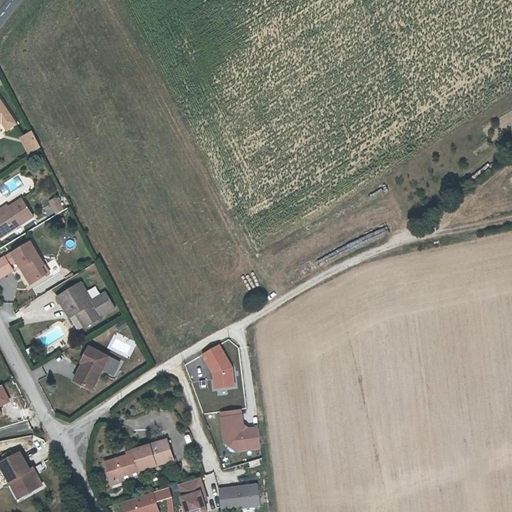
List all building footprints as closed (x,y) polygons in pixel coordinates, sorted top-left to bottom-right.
[(0,122),(11,115),(0,98),(0,122)] [(11,115),(0,122),(0,124),(4,130),(16,122),(11,115)] [(41,146),(33,131),(26,135),(31,143),(27,145),(31,153),(41,146)] [(31,143),(26,135),(22,137),(27,145),(31,143)] [(0,191),(1,195),(22,186),(18,176),(0,184),(0,191)] [(55,196),(48,201),(57,213),(64,209),(55,196)] [(0,239),(2,238),(3,239),(35,218),(23,201),(10,210),(0,216),(0,215),(0,239)] [(0,215),(0,216),(10,210),(8,206),(0,211),(0,215)] [(15,255),(0,263),(0,281),(14,273),(11,267),(19,263),(23,270),(26,268),(28,272),(25,274),(32,285),(47,277),(42,268),(45,266),(33,245),(15,255)] [(42,268),(47,277),(51,275),(45,266),(42,268)] [(279,271),(275,274),(281,284),(286,282),(279,271)] [(114,307),(106,293),(91,301),(81,284),(58,298),(67,314),(74,310),(76,314),(84,327),(101,317),(100,316),(114,307)] [(198,353),(218,391),(237,380),(217,343),(198,353)] [(79,369),(78,371),(82,373),(77,383),(91,390),(108,358),(88,348),(80,362),(78,363),(76,368),(79,369)] [(82,373),(78,371),(72,380),(77,383),(82,373)] [(223,452),(259,449),(257,425),(243,426),(241,408),(219,410),(223,452)] [(112,481),(123,477),(140,472),(176,460),(170,439),(136,450),(137,455),(130,457),(119,461),(107,464),(112,481)] [(218,457),(214,450),(207,454),(212,461),(218,457)] [(0,462),(10,480),(15,477),(24,493),(42,483),(33,467),(29,468),(20,451),(0,461),(0,462)] [(142,477),(140,472),(123,477),(112,481),(114,485),(125,482),(142,477)] [(199,476),(174,485),(183,511),(200,511),(206,510),(203,500),(207,499),(199,476)] [(15,477),(10,480),(18,496),(24,493),(15,477)] [(256,481),(216,487),(220,511),(260,505),(256,481)] [(68,483),(62,486),(67,495),(72,493),(68,483)] [(168,486),(118,501),(121,511),(158,511),(155,500),(171,495),(168,486)]
